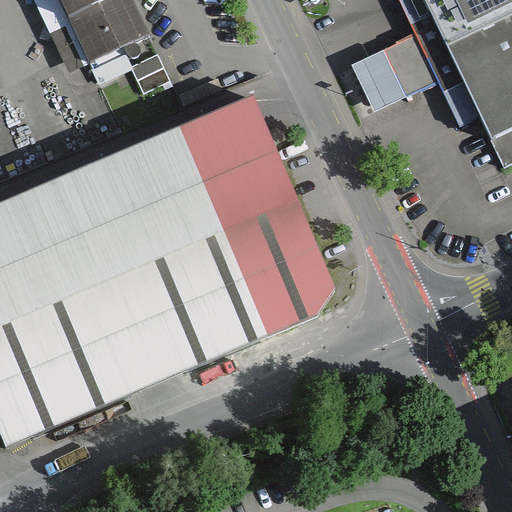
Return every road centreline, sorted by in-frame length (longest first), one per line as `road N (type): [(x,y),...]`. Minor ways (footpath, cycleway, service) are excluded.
road 1 (unclassified): [(11,501),(423,333)]
road 2 (unclassified): [(265,0),(423,333)]
road 3 (unclassified): [(511,511),(423,333)]
